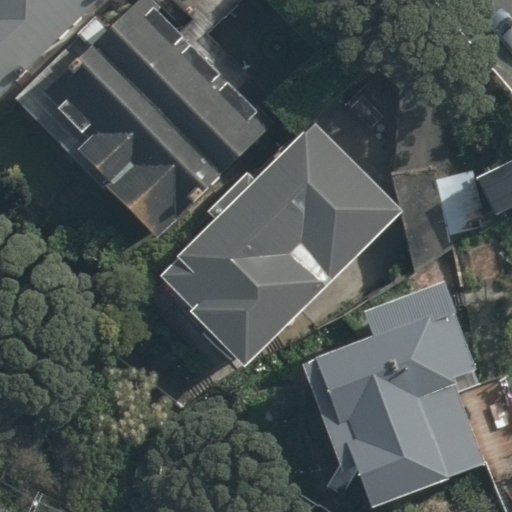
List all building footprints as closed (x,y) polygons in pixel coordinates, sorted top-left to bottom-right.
[(0,0),(0,94),(96,0),(0,0)] [(74,154),(157,238),(273,125),(254,106),(252,108),(230,85),(233,82),(219,68),(216,71),(194,48),(197,45),(183,30),(179,34),(158,12),(161,9),(151,0),(136,0),(108,28),(97,17),(77,37),(90,50),(41,97),(85,143),(74,154)] [(188,312),(245,369),(401,211),(312,123),(255,180),(247,172),(207,212),(216,220),(160,276),(192,308),(188,312)] [(511,161),(476,180),(494,216),(511,206),(511,161)] [(398,175),(419,270),(463,260),(441,165),(398,175)] [(354,470),(370,507),(484,464),(459,397),(483,388),(444,283),(361,314),(370,337),(299,363),(341,474),(354,470)]
